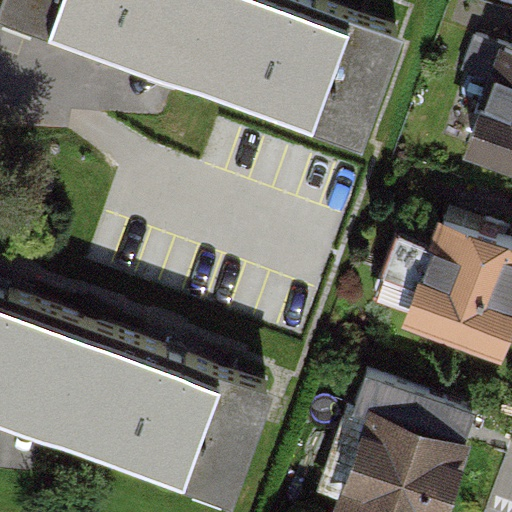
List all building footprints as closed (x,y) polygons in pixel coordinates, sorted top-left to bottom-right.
[(395,23),(330,0),(12,0),(358,124),(395,23)] [(511,44),(477,32),(464,65),(493,76),(472,135),(511,149),(511,44)] [(481,227),(446,214),(437,237),(398,223),(382,266),(421,280),(412,304),(498,335),(511,297),(511,237),(494,231),(498,219),(485,215),(481,227)] [(265,376),(0,281),(0,395),(229,477),(265,376)] [(365,366),(354,397),(378,406),(348,488),(414,511),(431,511),(471,405),(365,366)]
